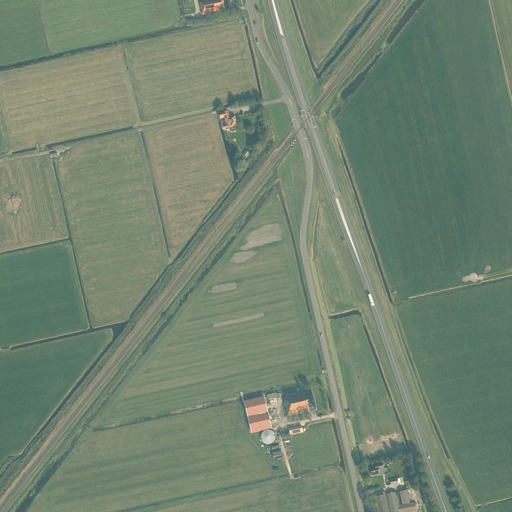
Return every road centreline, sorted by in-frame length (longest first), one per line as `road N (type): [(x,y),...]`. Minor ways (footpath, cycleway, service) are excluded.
road 1 (trunk): [(446,511),(272,0)]
road 2 (tertiary): [(360,511),(303,252),(309,164),(247,0)]
